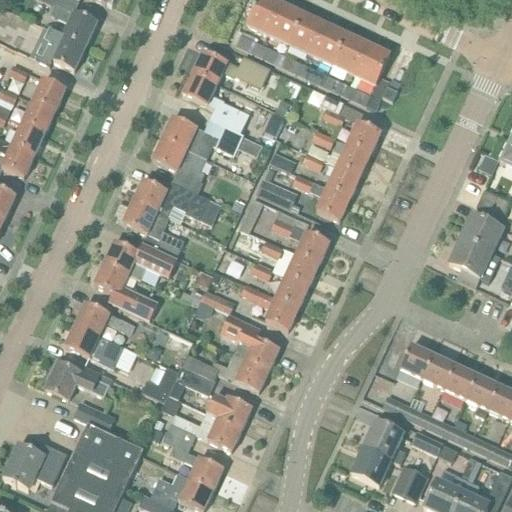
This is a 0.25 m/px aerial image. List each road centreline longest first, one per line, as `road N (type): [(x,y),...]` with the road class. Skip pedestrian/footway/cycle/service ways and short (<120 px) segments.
road 1 (residential): [(0,367),(179,0)]
road 2 (unclassified): [(389,308),(503,64)]
road 3 (unclassified): [(291,511),(304,423),(318,389),(340,354),(389,308)]
road 4 (residential): [(503,64),(362,0)]
